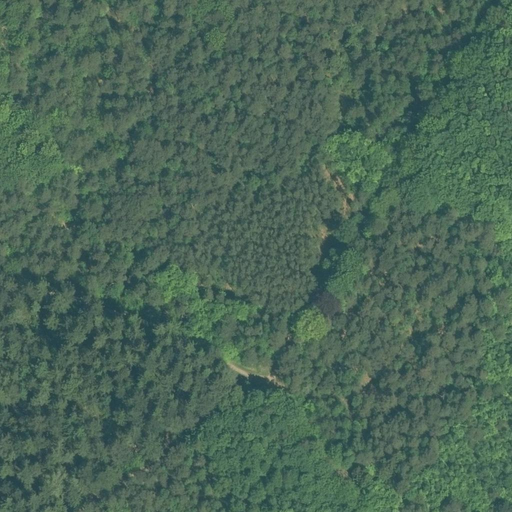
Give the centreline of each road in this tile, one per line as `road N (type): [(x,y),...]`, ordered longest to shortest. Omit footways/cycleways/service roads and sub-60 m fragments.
road 1 (track): [(270,382),(502,0)]
road 2 (track): [(270,382),(80,511)]
road 3 (track): [(270,382),(90,305)]
road 4 (track): [(367,511),(270,382)]
